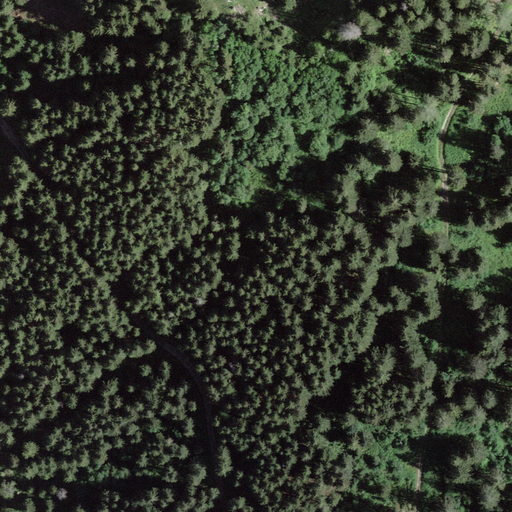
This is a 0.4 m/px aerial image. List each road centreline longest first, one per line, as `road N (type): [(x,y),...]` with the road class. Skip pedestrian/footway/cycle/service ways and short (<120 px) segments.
road 1 (track): [(413,511),(438,374),(448,241),(443,142),(511,12)]
road 2 (track): [(226,511),(199,383),(100,275),(0,116)]
